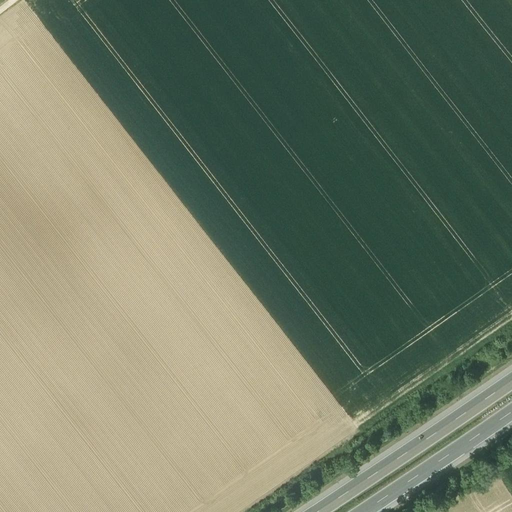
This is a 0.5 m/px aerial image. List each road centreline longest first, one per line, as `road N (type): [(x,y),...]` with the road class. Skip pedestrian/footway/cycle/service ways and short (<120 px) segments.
road 1 (track): [(247,511),(511,331)]
road 2 (motorway): [(511,382),(320,511)]
road 3 (motorway): [(365,511),(511,411)]
